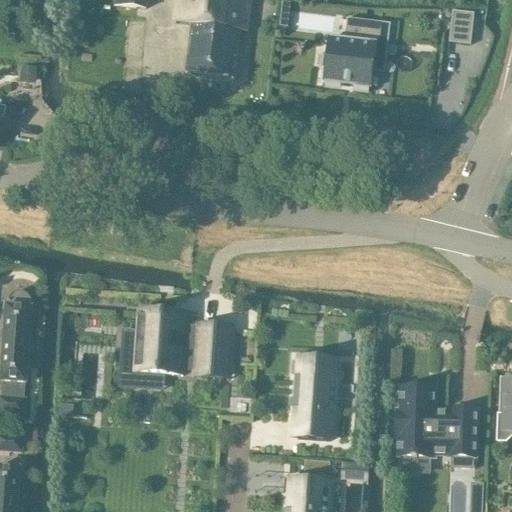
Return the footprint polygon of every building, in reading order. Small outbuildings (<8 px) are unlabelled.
[(145,11),(146,0),(115,0),(115,7),(145,11)] [(247,34),(250,0),(176,0),(173,25),(192,27),(186,77),(233,83),(239,33),(247,34)] [(474,15),(452,12),(450,24),(472,27),(474,15)] [(390,25),(346,20),(344,38),(345,38),(345,42),(328,40),(323,84),(347,87),(363,89),(370,90),(375,46),(374,46),(374,42),(388,43),(390,25)] [(21,70),(20,81),(35,82),(36,71),(21,70)] [(3,357),(1,384),(2,384),(1,400),(0,399),(0,415),(24,417),(25,401),(23,401),(25,385),(26,385),(31,310),(30,309),(30,305),(32,305),(32,304),(31,304),(30,300),(27,297),(24,294),(20,293),(16,294),(12,295),(9,298),(8,302),(7,302),(7,303),(8,303),(8,308),(6,308),(3,349),(4,349),(3,357)] [(123,332),(121,352),(136,353),(135,374),(182,378),(183,368),(194,368),(193,379),(222,380),(223,365),(229,365),(230,359),(233,359),(235,336),(232,336),(232,329),(197,327),(197,335),(185,335),(186,316),(139,312),(137,333),(123,332)] [(295,377),(291,425),(298,426),(297,441),(329,443),(330,428),(333,428),(338,362),(308,360),(307,378),(295,377)] [(511,381),(502,381),(501,416),(498,416),(497,443),(505,443),(511,436),(511,381)] [(400,413),(396,413),(395,439),(399,439),(398,459),(412,460),(416,461),(416,460),(430,460),(430,456),(449,457),(449,459),(474,460),(476,412),(450,411),(450,415),(432,414),(433,390),(401,389),(400,413)] [(72,408),(60,407),(59,418),(71,419),(72,408)] [(0,437),(0,453),(21,455),(22,439),(0,437)] [(17,471),(0,469),(0,511),(16,511),(17,505),(18,497),(20,470),(17,470),(17,471)] [(256,478),(255,492),(287,494),(285,511),(327,511),(328,498),(325,498),(326,483),(294,480),(256,478)] [(472,486),(470,511),(480,511),(482,487),(472,486)]
